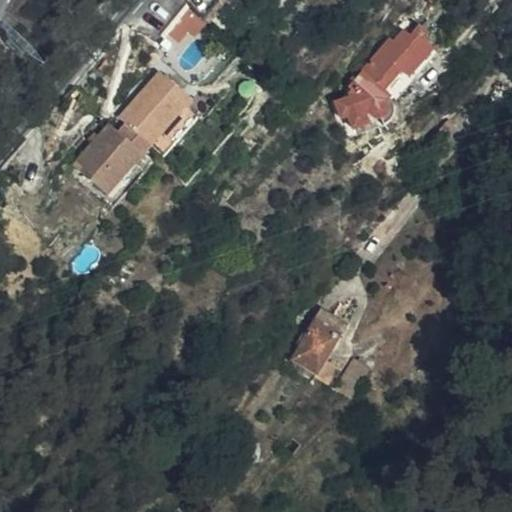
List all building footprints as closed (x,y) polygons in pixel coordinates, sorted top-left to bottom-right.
[(220,0),(181,0),(205,19),(220,0)] [(418,28),(412,23),(404,34),(411,38),(413,34),(418,28)] [(372,128),(366,115),(369,113),(374,119),(377,122),(378,122),(379,122),(380,123),(383,123),(389,128),(393,122),(389,119),(391,115),(393,113),(394,111),(394,108),(395,107),(394,105),(394,103),(393,102),(393,101),(392,99),(391,99),(390,97),(390,96),(389,96),(383,92),(399,70),(406,75),(427,44),(413,34),(411,38),(404,34),(397,29),(389,42),(385,39),(350,90),(354,92),(350,97),(353,103),(339,109),(346,124),(352,122),(358,135),(372,128)] [(432,47),(427,44),(406,75),(399,70),(383,92),(389,96),(390,96),(390,97),(391,99),(392,99),(393,101),(393,102),(394,103),(432,47)] [(142,153),(182,109),(150,79),(116,117),(123,123),(116,131),(142,153)] [(191,99),(182,109),(193,118),(201,108),(191,99)] [(461,115),(451,108),(432,139),(443,145),(461,115)] [(193,118),(182,109),(142,153),(152,163),(193,118)] [(123,123),(116,117),(109,124),(116,131),(123,123)] [(135,161),(110,138),(101,130),(65,169),(100,200),(135,161)] [(135,161),(142,153),(116,131),(110,138),(135,161)] [(144,169),(135,161),(100,200),(109,208),(144,169)] [(317,313),(312,321),(328,331),(332,322),(317,313)] [(328,385),(338,370),(325,362),(346,330),(332,322),(328,331),(312,321),(310,320),(294,344),(299,347),(293,357),(319,373),(316,378),(328,385)] [(354,401),(375,367),(357,356),(336,390),(354,401)]
